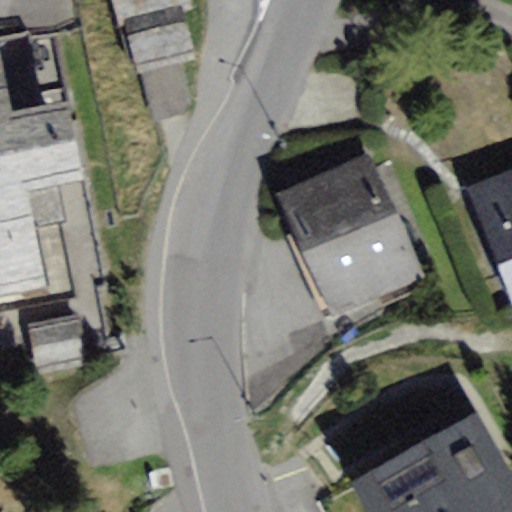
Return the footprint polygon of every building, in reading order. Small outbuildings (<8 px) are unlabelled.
[(175,0),(95,0),(105,43),(113,41),(121,80),(182,67),(172,29),(181,27),(175,0)] [(0,316),(72,304),(103,298),(56,34),(0,42),(0,316)] [(355,161),(260,205),(317,328),(413,284),(355,161)] [(511,174),(447,203),(502,329),(511,324),(511,174)] [(72,304),(0,316),(0,451),(70,434),(60,376),(85,371),(72,304)] [(510,511),(453,417),(322,495),(331,511),(510,511)]
